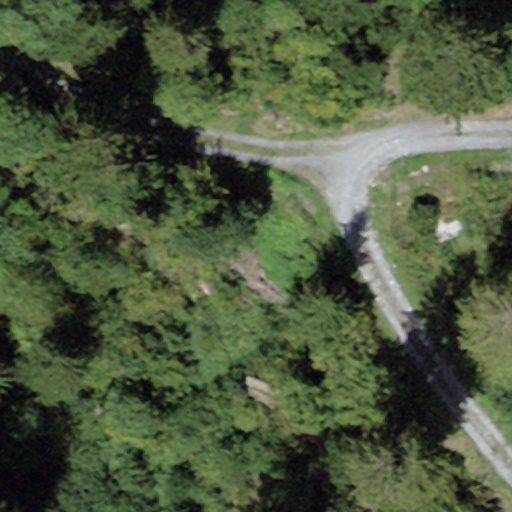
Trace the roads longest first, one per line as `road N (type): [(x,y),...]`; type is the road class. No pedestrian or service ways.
road 1 (track): [(511,140),(356,156),(368,224),(432,348),(511,442)]
road 2 (track): [(0,74),(168,138),(356,156)]
